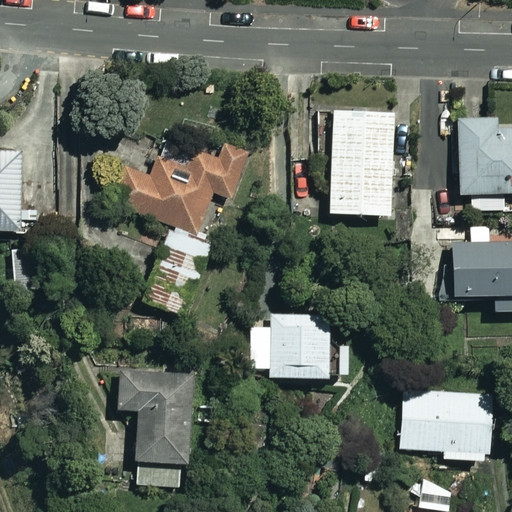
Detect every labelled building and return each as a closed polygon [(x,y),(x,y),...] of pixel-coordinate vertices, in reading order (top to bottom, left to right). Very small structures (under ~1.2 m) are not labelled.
[(400,120),(338,118),(334,224),(396,226),(400,120)] [(511,125),(463,126),(464,200),(475,206),(475,218),(507,217),(511,204),(511,125)] [(147,310),(191,326),(217,251),(204,246),(220,201),(237,207),(254,159),(229,150),(223,165),(168,146),(155,183),(129,174),(116,210),(175,230),(147,310)] [(23,157),(0,157),(0,242),(24,242),(23,157)] [(492,230),(473,231),(474,248),(457,248),(458,308),(499,308),(499,320),(511,320),(511,247),(492,248),(492,230)] [(274,376),(274,386),(336,393),(337,326),(275,319),(275,333),(256,333),(256,376),(274,376)] [(199,379),(125,377),(124,418),(144,419),(141,492),(183,493),(184,474),(196,474),(199,379)] [(448,467),(492,471),(499,401),(435,395),(434,405),(408,402),(403,452),(449,456),(448,467)]
